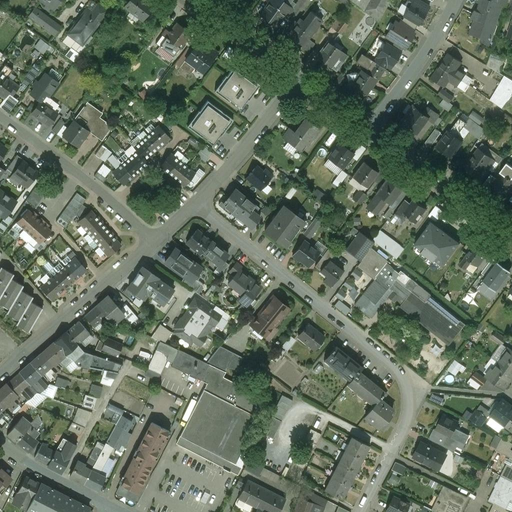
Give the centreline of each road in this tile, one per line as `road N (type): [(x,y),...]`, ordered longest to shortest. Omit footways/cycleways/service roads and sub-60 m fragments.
road 1 (residential): [(194,205),(400,372),(408,418),(362,511)]
road 2 (residential): [(152,243),(0,375)]
road 3 (residential): [(152,243),(94,185),(0,116)]
road 4 (residential): [(368,130),(511,237)]
road 5 (unknown): [(108,507),(154,414),(174,419),(164,465)]
road 6 (residential): [(300,81),(194,205)]
road 7 (residential): [(368,130),(457,0)]
road 8 (residential): [(194,0),(300,81)]
road 9 (residential): [(108,507),(0,443)]
